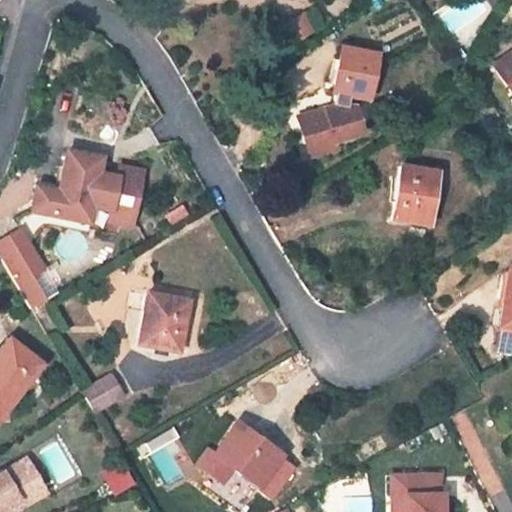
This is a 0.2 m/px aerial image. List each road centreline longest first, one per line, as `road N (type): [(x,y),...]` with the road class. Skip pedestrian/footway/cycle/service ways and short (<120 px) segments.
road 1 (residential): [(426,321),(337,354),(273,285),(145,45),(69,0)]
road 2 (residential): [(0,121),(39,0)]
